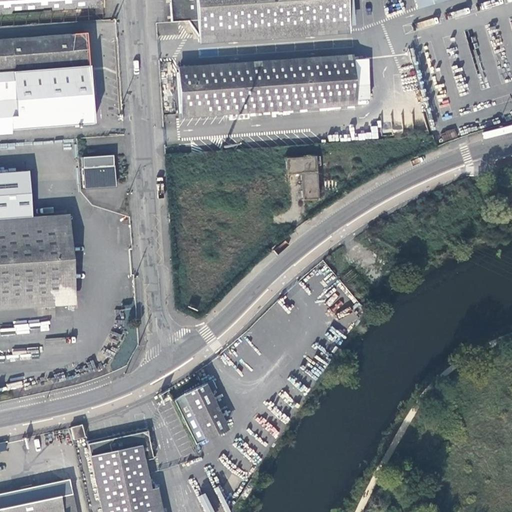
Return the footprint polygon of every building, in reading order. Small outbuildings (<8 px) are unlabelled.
[(0,0),(0,14),(11,13),(49,11),(102,7),(101,0),(0,0)] [(189,28),(194,37),(351,27),(348,0),(167,0),(169,23),(185,21),(189,28)] [(441,1),(440,0),(404,0),(408,11),(441,1)] [(50,22),(49,11),(11,13),(11,25),(50,22)] [(0,129),(92,124),(89,95),(86,54),(84,32),(0,39),(0,129)] [(96,53),(86,54),(89,95),(99,94),(96,53)] [(176,73),(179,113),(368,100),(368,85),(366,85),(361,60),(176,73)] [(319,166),(319,156),(285,159),(286,174),(299,173),(301,199),(317,199),(315,166),(319,166)] [(107,166),(126,165),(125,157),(107,158),(107,166)] [(82,169),(83,188),(114,186),(113,167),(82,169)] [(0,302),(73,298),(68,223),(0,227),(0,302)] [(202,385),(173,399),(195,444),(224,430),(206,394),(213,387),(207,385),(202,385)] [(84,437),(81,425),(70,428),(74,440),(84,437)] [(154,460),(148,428),(87,441),(101,511),(161,511),(157,488),(150,490),(147,474),(145,462),(154,460)] [(0,511),(75,511),(69,481),(0,495),(0,511)]
